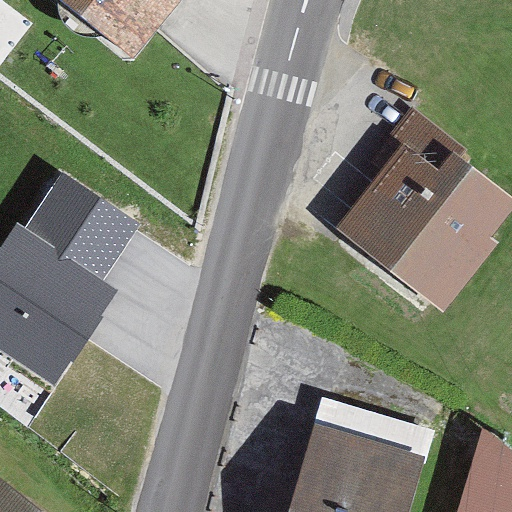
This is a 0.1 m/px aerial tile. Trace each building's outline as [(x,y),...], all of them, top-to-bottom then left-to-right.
[(67,0),(129,51),(154,21),(171,0),(67,0)] [(373,160),(388,171),(401,181),(393,192),(380,183),(377,181),(374,185),(380,191),(359,215),(393,240),(383,251),(439,298),(491,236),(483,228),(505,200),(456,162),(461,155),(411,115),(373,160)] [(136,217),(57,166),(19,224),(10,218),(0,233),(0,346),(51,379),(113,284),(98,275),(136,217)] [(388,171),(380,183),(393,192),(401,181),(388,171)] [(394,511),(420,425),(329,397),(296,511),(394,511)] [(511,511),(511,452),(492,435),(488,442),(466,511),(511,511)] [(0,511),(35,511),(0,486),(0,511)]
